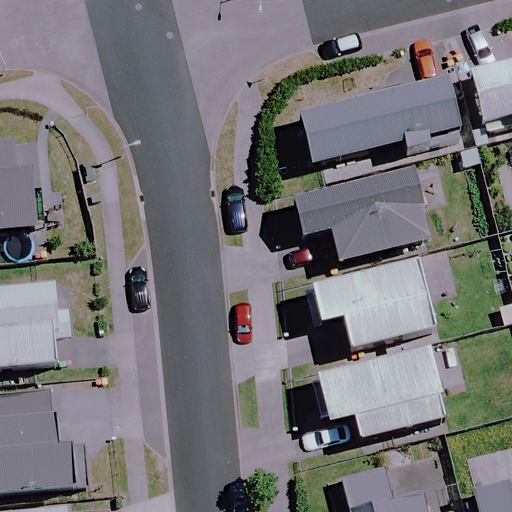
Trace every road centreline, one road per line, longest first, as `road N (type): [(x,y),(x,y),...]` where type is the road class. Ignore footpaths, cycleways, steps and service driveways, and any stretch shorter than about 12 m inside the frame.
road 1 (tertiary): [(210,511),(184,258),(144,68)]
road 2 (residential): [(144,68),(390,0)]
